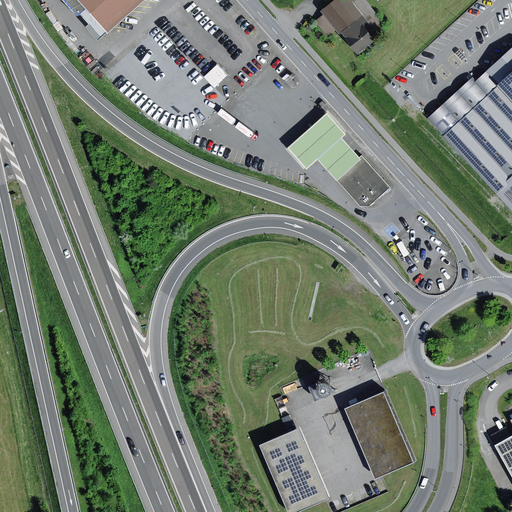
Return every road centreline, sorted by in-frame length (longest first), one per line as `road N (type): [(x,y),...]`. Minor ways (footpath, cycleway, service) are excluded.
road 1 (motorway): [(211,511),(164,389),(155,342),(163,295),(193,250),(218,232),(267,220),(319,234),(361,265),(413,337)]
road 2 (motorway): [(436,310),(327,219),(216,178),(134,136),(67,74),(14,0)]
road 3 (motorway): [(196,511),(0,14)]
road 4 (motorway): [(0,93),(165,511)]
road 5 (motorway): [(0,172),(73,511)]
road 6 (primary): [(247,0),(435,209)]
road 7 (secondary): [(433,374),(435,456),(416,511)]
road 8 (secondary): [(439,511),(453,463),(460,374)]
road 9 (unknown): [(511,379),(486,406),(511,488)]
